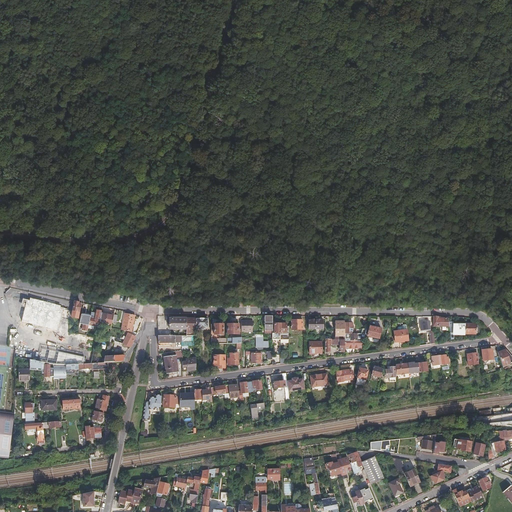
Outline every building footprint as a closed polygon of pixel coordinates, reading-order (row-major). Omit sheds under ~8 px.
[(70,308),(28,298),(26,305),(23,304),(19,322),(64,332),(70,308)] [(79,303),(74,302),(72,311),(79,313),(81,306),(79,305),(79,303)] [(90,318),(89,325),(99,327),(102,312),(96,311),(95,319),(90,318)] [(102,323),(112,325),(113,319),(114,315),(112,314),(111,316),(107,315),(106,317),(103,316),(102,323)] [(135,316),(124,314),(121,330),(131,332),(135,316)] [(81,315),(79,325),(83,325),(82,332),(83,332),(87,333),(89,325),(90,318),(90,317),(81,315)] [(272,317),(264,317),(264,334),(273,334),(272,317)] [(438,318),(438,317),(433,317),(434,327),(441,326),(449,326),(448,322),(448,318),(441,318),(438,318)] [(169,330),(186,330),(186,319),(171,319),(167,319),(167,327),(169,327),(169,330)] [(186,319),(186,330),(186,336),(196,337),(196,328),(196,319),(186,319)] [(196,319),(196,328),(201,328),(201,329),(201,330),(202,330),(203,330),(204,330),(205,329),(205,328),(208,328),(208,319),(196,319)] [(302,320),(292,320),(292,333),(302,333),(302,320)] [(211,325),(211,335),(224,335),(224,325),(221,325),(221,322),(220,321),(217,321),(215,322),(215,325),(211,325)] [(323,321),(308,321),(309,330),(323,330),(323,321)] [(345,336),(345,324),(345,321),(335,321),(335,336),(345,336)] [(241,322),(241,332),(253,332),(253,322),(241,322)] [(429,322),(420,323),(422,332),(424,331),(424,330),(430,329),(429,322)] [(449,326),(451,340),(454,339),(453,331),(462,332),(462,324),(451,324),(451,322),(448,322),(449,326)] [(287,324),(280,324),(280,342),(289,342),(289,329),(287,329),(287,324)] [(353,324),(345,324),(345,336),(345,340),(345,341),(364,341),(365,336),(365,334),(353,334),(353,324)] [(227,325),(227,335),(239,335),(239,325),(227,325)] [(465,325),(465,335),(476,335),(476,325),(465,325)] [(365,334),(365,336),(367,336),(367,337),(379,339),(381,329),(369,327),(369,329),(367,329),(367,330),(366,330),(365,334)] [(407,330),(394,332),(396,343),(400,342),(400,343),(404,342),(404,341),(408,341),(407,330)] [(124,344),(130,347),(136,338),(128,334),(125,341),(117,338),(116,342),(124,344)] [(263,334),(255,334),(255,337),(257,337),(256,347),(258,347),(258,349),(263,349),(263,347),(269,347),(269,341),(263,341),(263,334)] [(170,344),(170,343),(175,343),(181,343),(181,336),(158,336),(158,346),(169,346),(169,344),(170,344)] [(181,336),(181,343),(181,347),(182,347),(196,346),(196,337),(186,336),(181,336)] [(325,340),(325,353),(330,353),(330,345),(331,345),(331,344),(339,344),(339,340),(332,340),(325,340)] [(364,341),(345,341),(345,348),(359,349),(359,348),(362,348),(364,341)] [(321,342),(309,342),(309,355),(316,355),(316,353),(322,353),(321,342)] [(92,364),(95,348),(88,347),(85,364),(92,364)] [(487,350),(486,347),(482,348),(483,361),(493,360),(492,349),(487,350)] [(53,365),(60,365),(61,358),(30,350),(28,360),(30,360),(42,363),(50,364),(53,365)] [(502,350),(498,352),(503,367),(511,364),(511,363),(511,362),(511,356),(507,350),(503,351),(502,350)] [(251,364),(261,364),(261,355),(268,355),(268,361),(273,361),(273,351),(251,351),(251,364)] [(477,353),(467,355),(468,366),(478,364),(477,353)] [(230,358),(228,359),(228,365),(238,365),(238,354),(230,354),(230,358)] [(446,355),(440,356),(441,365),(443,365),(449,364),(448,358),(447,358),(446,355)] [(176,356),(164,357),(167,374),(178,372),(176,356)] [(225,356),(213,356),(214,366),(219,366),(219,369),(225,369),(225,356)] [(441,365),(440,356),(431,357),(433,366),(441,365)] [(196,358),(182,358),(183,370),(196,370),(196,358)] [(42,373),(42,363),(30,360),(30,371),(30,373),(42,373)] [(418,364),(419,373),(427,371),(426,363),(418,364)] [(396,365),(396,377),(410,375),(408,364),(396,365)] [(372,376),(381,378),(383,369),(374,367),(372,376)] [(390,370),(385,370),(386,378),(389,378),(389,382),(396,382),(395,368),(390,368),(390,370)] [(351,370),(342,371),(336,372),(338,383),(344,382),(344,381),(352,380),(352,378),(354,378),(353,373),(351,373),(351,371),(351,370)] [(359,370),(357,379),(366,381),(368,371),(359,370)] [(24,383),(30,383),(30,373),(30,371),(19,371),(19,381),(24,380),(24,383)] [(286,373),(282,374),(283,381),(273,383),(274,389),(285,388),(287,400),(290,400),(289,392),(287,381),(286,373)] [(326,374),(311,377),(312,387),(328,385),(326,374)] [(292,381),(287,381),(289,392),(304,389),(303,379),(298,380),(298,378),(292,379),(292,381)] [(412,389),(422,387),(420,379),(410,380),(412,389)] [(261,381),(247,382),(249,392),(254,391),(255,395),(263,394),(261,381)] [(249,392),(247,382),(240,383),(241,391),(239,391),(240,397),(240,402),(244,401),(243,397),(243,393),(247,393),(249,393),(249,392)] [(233,385),(229,386),(230,393),(230,398),(230,399),(240,397),(239,391),(238,384),(233,385)] [(229,386),(211,388),(212,396),(230,393),(229,386)] [(203,399),(203,403),(208,403),(207,402),(212,401),(212,396),(211,388),(211,387),(206,388),(206,390),(202,391),(203,399)] [(195,395),(195,400),(203,399),(202,391),(202,390),(199,390),(196,390),(196,388),(194,389),(195,391),(195,394),(195,395)] [(161,409),(162,396),(156,395),(156,398),(150,398),(150,403),(145,402),(143,420),(149,420),(151,411),(150,411),(150,410),(155,410),(155,408),(161,409)] [(164,395),(164,408),(179,409),(180,398),(176,398),(176,396),(164,395)] [(95,408),(100,409),(105,411),(109,398),(103,396),(102,401),(97,400),(95,408)] [(79,399),(63,399),(63,409),(79,409),(79,399)] [(56,401),(40,401),(41,411),(56,411),(56,401)] [(264,403),(250,404),(251,406),(252,418),(258,417),(257,410),(261,409),(261,408),(265,408),(264,403)] [(34,424),(34,404),(25,404),(25,413),(25,416),(25,418),(25,424),(31,424),(34,424)] [(0,455),(7,457),(12,413),(0,411),(0,455)] [(99,412),(94,411),(92,420),(101,422),(103,413),(99,412)] [(25,424),(22,424),(23,433),(26,433),(36,432),(37,432),(38,436),(38,445),(44,445),(43,429),(42,423),(34,424),(31,424),(25,424)] [(85,427),(86,439),(95,438),(99,438),(101,437),(101,432),(100,428),(94,429),(94,428),(89,428),(89,426),(85,427)] [(511,429),(503,430),(503,431),(505,440),(505,441),(511,439),(511,429)] [(435,442),(436,435),(433,435),(432,442),(423,441),(421,449),(434,451),(435,442)] [(454,439),(453,448),(459,449),(459,450),(470,452),(471,442),(454,439)] [(504,441),(492,443),(493,447),(495,446),(496,449),(496,452),(505,451),(504,441)] [(381,452),(382,442),(370,444),(370,450),(381,452)] [(434,451),(433,455),(438,455),(438,453),(444,453),(445,444),(440,443),(440,442),(435,442),(434,451)] [(476,444),(473,455),(482,457),(485,446),(476,444)] [(359,458),(357,453),(357,452),(348,456),(352,464),(350,464),(354,475),(358,474),(359,473),(359,471),(359,470),(358,469),(363,467),(361,463),(359,458)] [(363,467),(371,485),(384,479),(374,457),(361,463),(363,467)] [(316,474),(314,469),(313,461),(312,458),(304,460),(306,474),(312,473),(312,474),(314,484),(316,493),(320,492),(320,491),(318,483),(316,474)] [(342,475),(343,478),(348,477),(345,469),(350,468),(347,458),(338,461),(338,463),(342,475)] [(405,470),(400,460),(392,459),(400,477),(403,475),(401,472),(405,470)] [(326,465),(328,470),(329,469),(331,478),(342,475),(338,463),(333,465),(332,463),(326,465)] [(450,473),(451,467),(439,465),(438,471),(435,472),(440,482),(445,480),(443,476),(444,475),(442,472),(444,472),(445,472),(450,473)] [(460,476),(467,473),(466,469),(456,468),(460,476)] [(203,471),(202,475),(201,477),(201,478),(201,482),(200,483),(206,485),(208,474),(211,474),(211,478),(214,479),(215,477),(216,469),(212,469),(203,471)] [(268,469),(268,470),(268,474),(268,480),(274,479),(278,481),(281,481),(280,469),(268,469)] [(414,470),(405,475),(410,487),(420,483),(414,470)] [(440,482),(435,472),(432,473),(433,476),(430,477),(432,481),(433,481),(435,484),(440,482)] [(196,479),(188,478),(187,483),(195,485),(194,492),(189,492),(188,495),(190,495),(198,497),(200,483),(201,482),(201,478),(201,477),(197,476),(196,479)] [(175,478),(173,486),(186,488),(187,483),(188,478),(186,477),(186,480),(178,478),(175,478)] [(160,483),(161,478),(157,479),(154,479),(153,481),(151,481),(146,481),(144,487),(152,489),(151,494),(157,495),(157,493),(157,492),(160,483)] [(487,478),(479,482),(483,492),(491,488),(487,478)] [(399,479),(389,484),(395,497),(403,493),(399,485),(401,484),(399,479)] [(167,494),(169,486),(160,483),(157,496),(162,497),(163,493),(167,494)] [(264,483),(259,483),(257,483),(256,490),(260,490),(260,492),(265,492),(265,490),(267,490),(267,483),(264,483)] [(511,488),(510,486),(502,493),(511,504),(511,488)] [(471,502),(472,503),(483,498),(478,487),(474,489),(471,490),(470,489),(466,491),(471,502)] [(208,506),(210,506),(211,498),(210,498),(211,489),(206,488),(203,505),(208,507),(208,506)] [(364,489),(360,491),(364,502),(369,500),(369,501),(373,499),(368,488),(365,490),(364,489)] [(456,489),(453,491),(454,493),(454,495),(460,507),(471,502),(466,491),(466,490),(458,493),(457,490),(456,489)] [(132,505),(139,507),(143,492),(136,490),(135,493),(128,491),(128,493),(122,492),(118,504),(126,506),(127,502),(127,500),(133,501),(132,504),(132,505)] [(355,492),(355,493),(356,496),(352,498),(354,503),(358,502),(360,506),(364,504),(364,502),(360,491),(360,490),(355,492)] [(93,507),(94,492),(84,494),(84,508),(93,507)] [(198,497),(190,495),(189,500),(192,501),(192,503),(193,504),(196,504),(198,497)] [(159,498),(157,505),(164,507),(166,500),(159,498)] [(322,500),(324,511),(332,510),(332,511),(338,511),(338,509),(336,501),(331,502),(331,499),(322,500)] [(286,503),(281,503),(281,511),(295,511),(295,507),(286,508),(286,505),(286,503)]
